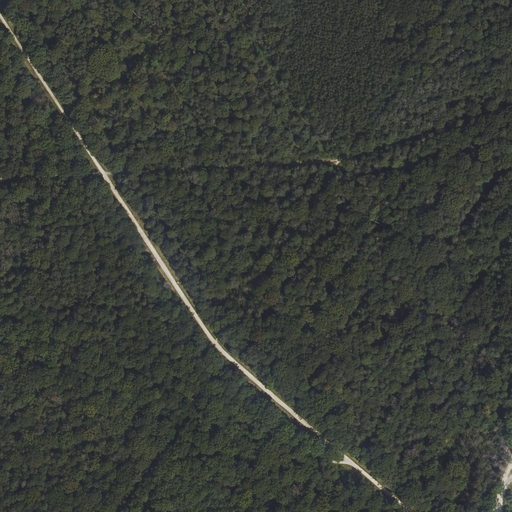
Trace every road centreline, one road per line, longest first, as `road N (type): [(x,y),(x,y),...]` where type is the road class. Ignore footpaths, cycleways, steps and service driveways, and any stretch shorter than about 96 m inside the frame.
road 1 (track): [(357,467),(215,347),(0,15)]
road 2 (track): [(357,467),(0,308)]
road 3 (track): [(346,157),(0,185)]
